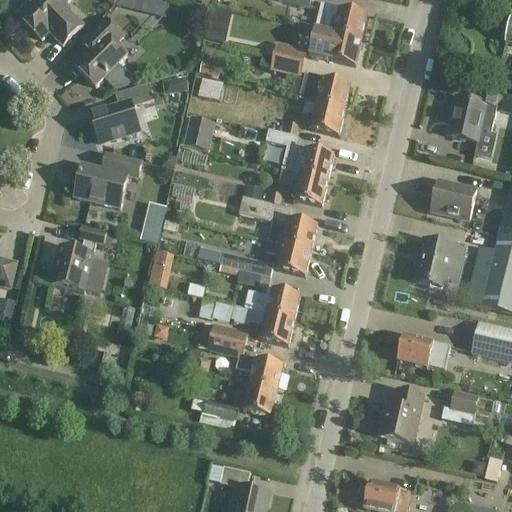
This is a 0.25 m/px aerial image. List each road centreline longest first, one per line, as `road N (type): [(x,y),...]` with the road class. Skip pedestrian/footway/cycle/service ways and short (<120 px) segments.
road 1 (residential): [(316,511),(432,0)]
road 2 (residential): [(0,51),(56,114),(27,224),(0,217)]
